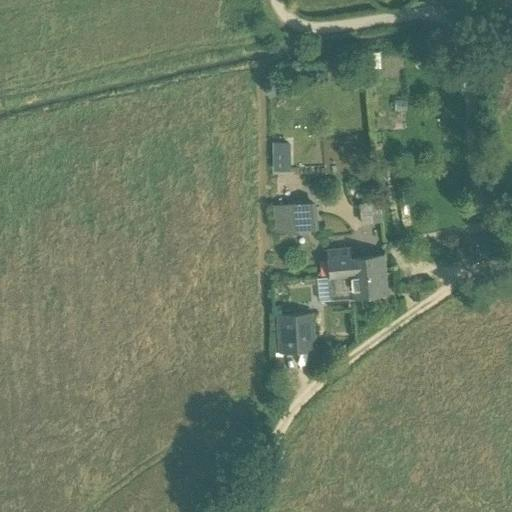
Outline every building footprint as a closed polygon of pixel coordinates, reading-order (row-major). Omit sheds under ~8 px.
[(410,57),(417,68),(427,62),(420,51),(410,57)] [(377,71),(389,70),(387,55),(375,56),(377,71)] [(289,101),(291,117),(310,115),(308,99),(289,101)] [(331,204),(344,201),(337,176),(324,180),(331,204)] [(364,208),(374,221),(383,213),(373,201),(364,208)] [(311,202),(275,204),(277,231),(313,228),(311,202)] [(327,260),(328,277),(346,275),(384,271),(383,254),(352,257),(351,247),(326,250),(327,260)] [(346,275),(328,277),(331,300),(387,295),(384,271),(346,275)] [(310,313),(277,315),(280,353),(295,352),(294,336),(312,335),(310,313)]
